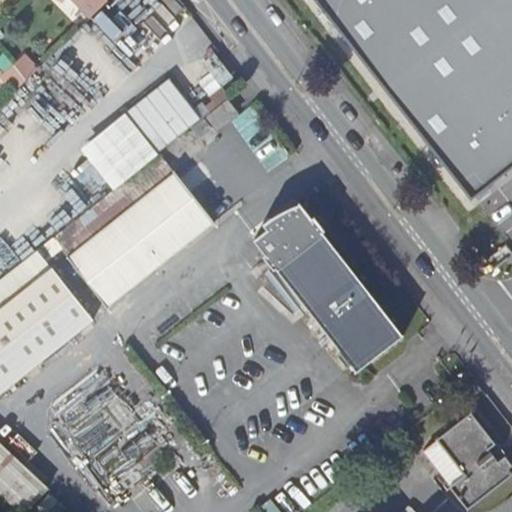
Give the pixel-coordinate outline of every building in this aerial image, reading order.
[(72,0),(90,18),(108,0),(72,0)] [(511,0),(315,0),(469,196),(511,162),(511,0)] [(24,56),(13,66),(26,82),(38,70),(24,56)] [(171,76),(82,146),(114,187),(203,117),(171,76)] [(217,129),(237,113),(228,101),(208,117),(217,129)] [(54,239),(68,257),(175,172),(161,155),(54,239)] [(215,223),(175,172),(68,257),(108,307),(215,223)] [(301,205),(256,240),(357,372),(402,337),(301,205)] [(0,288),(0,309),(51,270),(41,257),(0,288)] [(0,309),(0,393),(95,320),(54,268),(51,270),(0,309)] [(511,466),(471,414),(424,451),(468,508),(511,473),(511,466)] [(0,468),(11,457),(0,446),(0,468)] [(28,511),(48,491),(13,459),(0,472),(0,499),(13,511),(28,511)]
